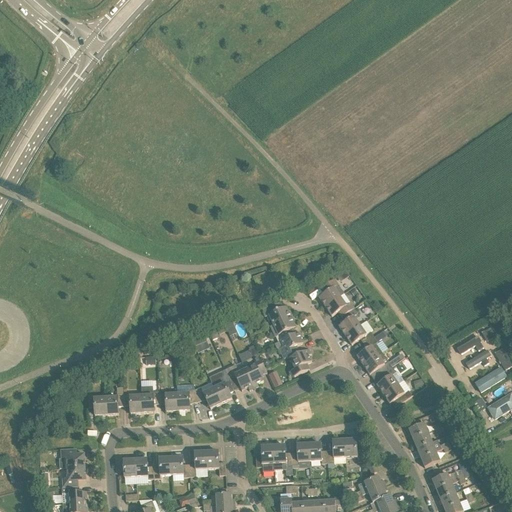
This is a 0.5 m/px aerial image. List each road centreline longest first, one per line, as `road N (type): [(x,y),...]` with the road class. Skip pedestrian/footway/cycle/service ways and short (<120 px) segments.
road 1 (residential): [(511,484),(367,268),(188,78)]
road 2 (residential): [(240,418),(125,432),(111,442),(116,511)]
road 3 (primary): [(0,209),(97,58)]
road 4 (residential): [(429,511),(409,466),(341,369)]
road 5 (primary): [(75,56),(0,171)]
